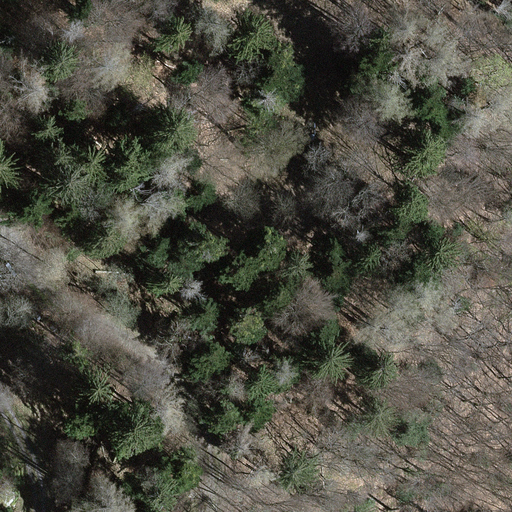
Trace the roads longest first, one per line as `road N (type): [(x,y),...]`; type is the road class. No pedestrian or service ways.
road 1 (track): [(154,0),(188,56),(227,184),(263,234),(279,242),(301,232),(308,212),(336,65)]
road 2 (track): [(0,233),(60,306),(130,343),(189,397),(211,446),(207,511)]
road 3 (track): [(38,511),(31,448),(0,399)]
